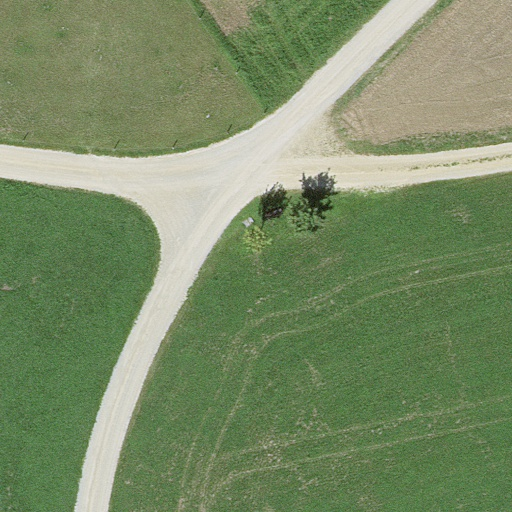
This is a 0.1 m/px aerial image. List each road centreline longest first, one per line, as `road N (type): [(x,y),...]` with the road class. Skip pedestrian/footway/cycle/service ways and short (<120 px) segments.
road 1 (track): [(413,0),(217,188),(125,379),(90,511)]
road 2 (track): [(217,188),(511,157)]
road 3 (track): [(217,188),(0,157)]
